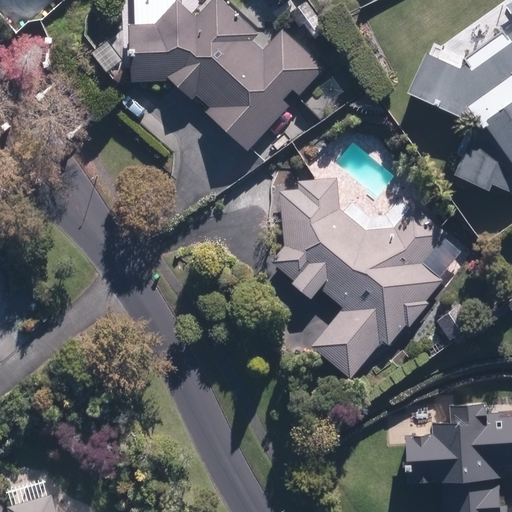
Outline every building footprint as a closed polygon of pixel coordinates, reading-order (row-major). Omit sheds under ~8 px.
[(248,152),(330,67),(290,26),(269,46),(224,0),(216,0),(197,18),(182,2),(159,24),(130,25),(132,83),(174,82),(248,152)] [(429,46),(407,95),(475,124),(456,177),(510,197),(511,192),(511,0),(501,8),(511,24),(511,31),(468,62),(429,46)] [(474,243),(417,197),(415,199),(414,202),(413,205),(411,208),(409,211),(407,213),(404,216),(402,218),(399,220),(396,221),(393,223),(390,224),(386,224),(383,225),(380,225),(376,225),(373,225),(370,224),(366,223),(363,221),(360,220),(358,218),(355,216),(352,214),(350,211),(348,208),(346,206),(345,203),(344,199),(343,196),(342,193),(342,189),(342,186),(342,183),(343,179),(344,176),(299,177),(299,190),(287,190),(288,239),(274,257),(297,277),(293,282),(316,301),(323,292),(346,311),(315,350),(351,379),(382,341),(389,347),(474,243)] [(494,403),(453,404),(453,417),(434,418),(434,430),(408,431),(409,484),(446,483),(447,511),(505,511),(504,470),(511,469),(511,412),(494,413),(494,403)] [(63,511),(61,501),(0,511),(63,511)]
